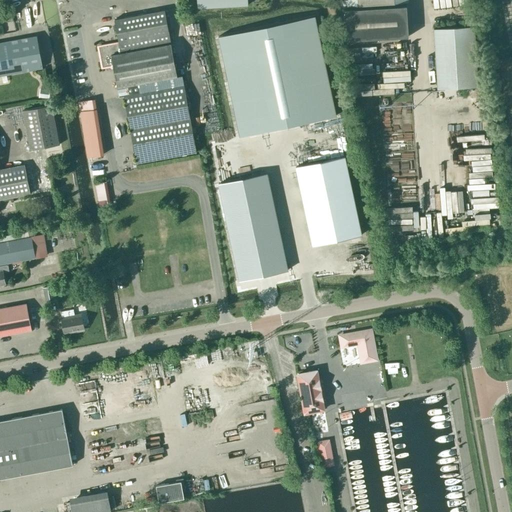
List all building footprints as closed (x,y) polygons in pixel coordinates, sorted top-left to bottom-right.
[(343,0),(346,40),(408,36),(406,3),(408,3),(408,0),(343,0)] [(164,10),(114,19),(119,43),(98,46),(102,67),(113,65),(117,88),(177,76),(164,10)] [(336,116),(315,15),(218,36),(239,136),(336,116)] [(434,29),(438,89),(478,86),(474,26),(434,29)] [(0,43),(0,82),(7,82),(6,75),(42,68),(37,36),(0,43)] [(136,162),(196,151),(184,85),(124,96),(136,162)] [(39,97),(48,99),(49,90),(40,89),(39,97)] [(22,110),(30,150),(59,144),(52,105),(22,110)] [(97,111),(80,114),(88,161),(105,158),(97,111)] [(456,131),(457,144),(485,143),(484,129),(456,131)] [(312,245),(361,235),(344,156),(296,167),(312,245)] [(0,199),(30,194),(24,164),(0,169),(0,199)] [(92,165),(93,174),(103,174),(103,165),(92,165)] [(290,270),(269,173),(220,183),(241,280),(290,270)] [(99,203),(110,201),(107,183),(96,185),(99,203)] [(48,197),(41,198),(44,212),(51,211),(48,197)] [(463,223),(463,227),(490,226),(490,215),(484,215),(484,211),(473,211),(473,222),(463,223)] [(0,242),(0,264),(35,258),(31,237),(0,242)] [(0,285),(6,284),(3,272),(9,271),(8,265),(0,266),(0,285)] [(43,288),(46,302),(55,301),(52,286),(43,288)] [(81,316),(75,317),(72,303),(59,305),(64,332),(84,329),(81,316)] [(0,309),(0,334),(30,329),(26,305),(0,309)] [(375,354),(371,329),(355,332),(356,333),(340,335),(342,347),(358,344),(360,357),(361,359),(363,361),(374,359),(376,356),(375,354)] [(309,413),(325,410),(320,382),(325,381),(325,379),(322,362),(319,359),(297,363),(300,375),(299,375),(299,378),(306,414),(309,413)] [(0,478),(72,465),(62,409),(0,420),(0,478)] [(329,439),(317,441),(322,468),(334,465),(329,439)] [(159,502),(184,498),(182,491),(185,490),(183,478),(176,480),(177,482),(156,486),(159,502)] [(72,511),(105,511),(111,511),(108,495),(70,502),(72,511)]
